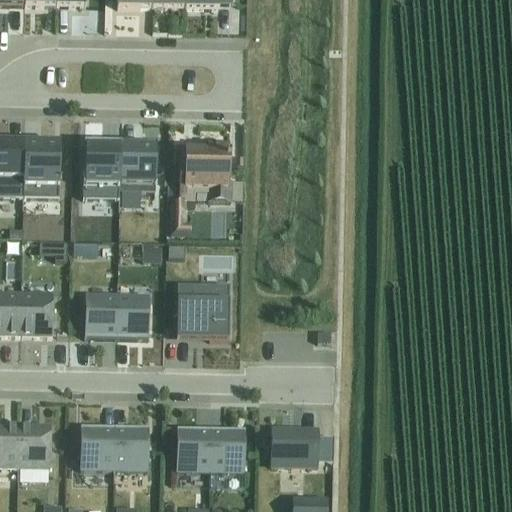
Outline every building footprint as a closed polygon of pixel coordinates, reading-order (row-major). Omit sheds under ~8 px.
[(0,0),(0,9),(24,10),(24,0),(0,0)] [(24,0),(24,10),(56,11),(57,11),(56,0),(24,0)] [(56,0),(57,11),(85,11),(85,0),(56,0)] [(153,13),(153,0),(116,0),(117,12),(153,13)] [(153,0),(153,13),(185,13),(185,0),(153,0)] [(185,0),(185,13),(217,14),(218,8),(232,8),(231,0),(185,0)] [(0,145),(0,199),(18,200),(23,200),(24,146),(19,146),(0,145)] [(24,146),(23,200),(59,202),(60,147),(24,146)] [(119,195),(120,148),(97,147),(96,149),(85,148),(84,203),(119,203),(119,198),(119,195)] [(120,148),(119,195),(155,195),(156,149),(120,148)] [(207,155),(207,150),(180,149),(179,202),(194,202),(194,196),(196,196),(197,155),(207,155)] [(197,155),(196,196),(207,196),(207,205),(231,206),(231,186),(228,186),(229,150),(207,150),(207,155),(197,155)] [(231,186),(231,206),(243,206),(243,186),(231,186)] [(170,204),(170,240),(190,240),(191,224),(187,224),(187,204),(170,204)] [(55,261),(55,243),(32,244),(33,262),(55,261)] [(74,247),(73,259),(97,260),(98,248),(74,247)] [(169,249),(168,263),(185,264),(185,250),(169,249)] [(143,252),(143,267),(161,267),(162,252),(161,251),(143,252)] [(177,288),(176,340),(176,344),(209,345),(228,345),(229,289),(177,288)] [(0,296),(0,340),(20,341),(21,297),(0,296)] [(21,297),(20,341),(52,342),(53,298),(21,297)] [(116,343),(117,299),(85,299),(84,342),(116,343)] [(117,299),(116,343),(148,343),(149,300),(117,299)] [(331,336),(317,336),(317,346),(331,346),(331,336)] [(0,428),(0,471),(18,472),(19,429),(0,428)] [(19,429),(18,472),(20,472),(49,473),(51,430),(19,429)] [(114,474),(114,431),(85,430),(85,443),(80,443),(80,473),(114,474)] [(114,431),(114,474),(148,475),(148,443),(144,443),(144,431),(114,431)] [(210,476),(211,433),(181,432),(181,444),(177,444),(176,475),(210,476)] [(211,433),(210,476),(243,477),(244,446),(240,445),(240,433),(211,433)] [(318,465),(318,441),(319,435),(270,434),(270,471),(318,472),(318,465)] [(318,441),(318,465),(333,465),(333,441),(318,441)] [(49,473),(20,472),(20,485),(49,485),(49,473)] [(243,477),(210,476),(210,490),(243,490),(243,477)] [(292,501),(291,511),(327,511),(328,503),(320,503),(320,502),(292,501)]
